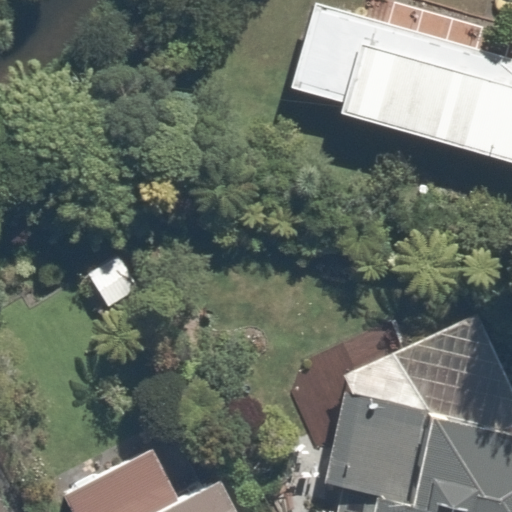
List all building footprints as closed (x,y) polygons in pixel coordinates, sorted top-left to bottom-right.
[(511,157),(511,54),(327,0),(306,0),(283,80),(330,94),(327,104),(511,157)] [(139,285),(115,245),(77,267),(101,308),(139,285)] [(511,511),(511,407),(464,304),(333,365),(314,471),(359,479),(353,511),(511,511)] [(240,511),(219,463),(169,485),(149,439),(56,479),(70,511),(240,511)] [(0,511),(9,511),(0,492),(0,511)]
